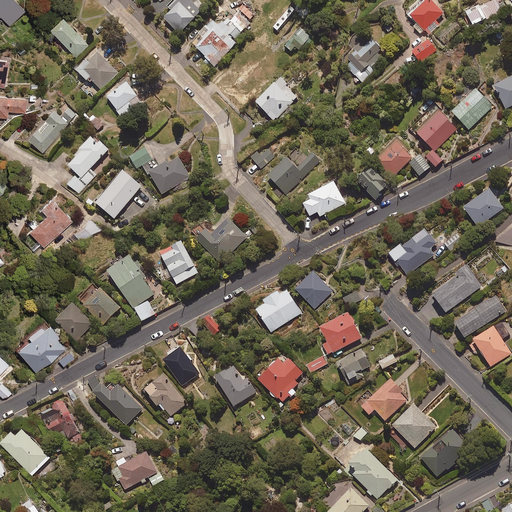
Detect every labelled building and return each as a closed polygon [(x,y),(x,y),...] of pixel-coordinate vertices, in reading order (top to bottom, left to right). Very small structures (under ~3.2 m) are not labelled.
[(0,0),(0,16),(3,19),(9,12),(20,22),(34,6),(27,0),(0,0)] [(261,6),(254,0),(247,0),(239,10),(250,19),(261,6)] [(434,0),(420,0),(409,13),(432,33),(442,22),(438,18),(446,10),(434,0)] [(511,0),(499,0),(511,19),(511,18),(511,0)] [(490,1),(460,17),(468,33),(499,18),(490,1)] [(181,2),(161,21),(178,39),(198,20),(181,2)] [(299,14),(289,6),(271,28),(281,36),(299,14)] [(262,19),(256,15),(249,25),(254,29),(262,19)] [(87,57),(100,43),(72,17),(60,30),(87,57)] [(221,24),(192,50),(211,70),(239,44),(221,24)] [(310,36),(300,27),(285,47),(291,52),(295,47),(299,50),(310,36)] [(351,83),(379,52),(366,40),(338,72),(351,83)] [(425,43),(408,56),(416,67),(434,54),(425,43)] [(106,47),(89,66),(111,86),(128,67),(106,47)] [(511,76),(487,89),(501,114),(511,107),(511,76)] [(136,80),(116,95),(133,118),(153,103),(136,80)] [(275,82),(251,105),(272,127),(296,103),(275,82)] [(471,93),(447,117),(467,136),(490,112),(471,93)] [(0,116),(7,117),(7,110),(25,113),(27,98),(0,94),(0,116)] [(411,134),(434,156),(457,132),(434,110),(411,134)] [(41,156),(67,128),(76,118),(69,111),(60,121),(55,116),(29,145),(41,156)] [(103,127),(94,119),(87,127),(96,135),(103,127)] [(369,165),(389,184),(412,160),(393,141),(369,165)] [(99,145),(95,149),(89,143),(77,154),(80,157),(66,170),(70,173),(75,179),(78,182),(83,187),(88,192),(99,181),(90,172),(108,154),(99,145)] [(129,157),(137,169),(152,160),(145,148),(129,157)] [(261,150),(249,162),(261,173),(273,161),(261,150)] [(430,156),(424,162),(434,172),(440,166),(430,156)] [(158,169),(146,177),(160,199),(188,181),(175,159),(158,169)] [(282,163),(263,183),(283,201),(302,182),(317,166),(309,159),(294,174),(282,163)] [(426,172),(416,160),(407,167),(417,180),(426,172)] [(141,168),(146,177),(158,169),(153,161),(141,168)] [(365,167),(349,184),(371,205),(387,188),(365,167)] [(139,190),(118,174),(93,207),(114,223),(139,190)] [(73,197),(83,187),(78,182),(75,179),(65,189),(73,197)] [(331,186),(305,199),(308,206),(301,209),(306,220),(314,216),(316,221),(342,207),(331,186)] [(464,208),(478,228),(504,209),(489,189),(464,208)] [(57,206),(54,209),(47,201),(36,213),(43,220),(28,235),(43,251),(73,222),(57,206)] [(196,240),(222,263),(247,237),(227,218),(212,234),(206,229),(196,240)] [(93,236),(100,229),(89,219),(77,231),(86,240),(91,234),(93,236)] [(464,243),(457,233),(443,245),(450,254),(464,243)] [(398,262),(407,275),(435,255),(430,249),(436,244),(430,235),(415,245),(411,240),(403,246),(402,244),(388,253),(396,264),(398,262)] [(176,284),(198,273),(181,240),(156,253),(159,258),(151,262),(162,283),(172,278),(176,284)] [(145,277),(142,273),(145,271),(137,259),(134,262),(130,255),(107,271),(133,309),(154,294),(143,279),(145,277)] [(433,294),(447,313),(482,287),(466,266),(456,274),(457,276),(433,294)] [(333,292),(313,272),(296,289),(315,309),(333,292)] [(301,314),(285,287),(262,300),(265,304),(256,309),(270,332),(301,314)] [(100,288),(83,305),(103,325),(120,308),(100,288)] [(455,322),(465,338),(506,311),(496,295),(455,322)] [(155,314),(148,302),(135,309),(142,322),(155,314)] [(76,341),(93,324),(73,303),(56,320),(76,341)] [(362,338),(349,313),(319,328),(327,342),(323,344),(328,356),(362,338)] [(222,328),(209,315),(202,322),(215,335),(222,328)] [(60,334),(48,321),(42,327),(39,324),(26,335),(29,337),(15,349),(34,372),(65,347),(57,337),(60,334)] [(479,348),(491,367),(511,353),(511,352),(504,340),(511,335),(502,321),(468,343),(474,352),(479,348)] [(209,335),(196,322),(189,329),(202,342),(209,335)] [(199,374),(182,347),(163,360),(181,387),(199,374)] [(336,364),(349,386),(353,384),(351,380),(357,376),(356,374),(371,366),(362,349),(336,364)] [(68,350),(56,359),(62,367),(74,357),(68,350)] [(0,371),(9,363),(0,353),(0,371)] [(291,399),(297,392),(294,389),(299,384),(296,381),(304,373),(283,354),(259,380),(282,402),(288,396),(291,399)] [(328,364),(324,356),(307,365),(311,373),(328,364)] [(242,378),(233,365),(215,377),(234,407),(256,393),(246,376),(242,378)] [(170,384),(169,385),(166,381),(167,380),(163,375),(144,391),(157,406),(159,405),(164,412),(166,411),(171,417),(187,404),(170,384)] [(401,394),(403,392),(391,379),(362,406),(369,415),(375,410),(385,421),(408,401),(401,394)] [(13,392),(2,380),(0,381),(0,392),(3,396),(13,392)] [(118,386),(117,388),(112,383),(106,389),(102,385),(94,393),(126,426),(142,409),(118,386)] [(67,437),(68,438),(79,433),(63,399),(50,406),(53,410),(40,416),(55,445),(63,441),(62,439),(67,437)] [(436,427),(414,405),(393,426),(415,448),(436,427)] [(454,429),(441,439),(448,448),(440,454),(433,445),(420,456),(437,478),(455,464),(454,462),(470,450),(454,429)] [(42,450),(44,447),(34,437),(31,440),(22,430),(15,437),(11,433),(0,444),(32,476),(50,458),(42,450)] [(358,430),(353,437),(361,442),(366,436),(358,430)] [(398,479),(365,448),(345,469),(378,500),(398,479)] [(140,482),(142,485),(147,482),(146,479),(148,478),(152,486),(164,480),(159,472),(158,473),(147,452),(126,463),(124,459),(116,463),(119,468),(114,470),(124,490),(140,482)] [(363,511),(369,506),(352,488),(328,511),(363,511)] [(30,500),(21,506),(25,511),(30,511),(36,509),(30,500)]
